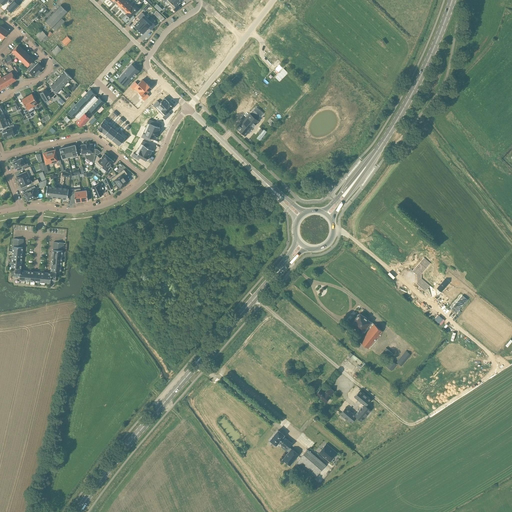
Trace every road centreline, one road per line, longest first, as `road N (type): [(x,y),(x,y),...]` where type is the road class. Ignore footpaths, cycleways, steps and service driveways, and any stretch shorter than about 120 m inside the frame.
road 1 (track): [(254,298),(407,424),(488,377),(490,355),(339,231)]
road 2 (primary): [(77,511),(257,295)]
road 3 (residential): [(0,157),(90,135),(145,178)]
road 4 (primary): [(385,139),(452,0)]
road 5 (residential): [(0,97),(49,69),(0,15)]
road 6 (residential): [(273,0),(195,100)]
